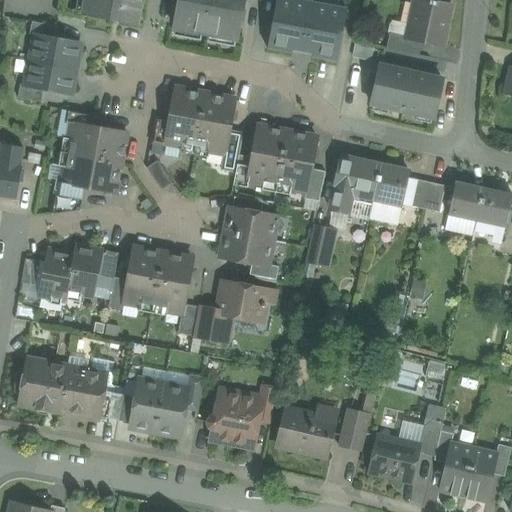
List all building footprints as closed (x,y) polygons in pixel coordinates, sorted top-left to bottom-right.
[(141,0),(85,0),(84,6),(83,14),(106,19),(106,20),(120,22),(120,21),(137,24),(141,0)] [(211,0),(177,0),(177,4),(178,4),(174,27),(205,33),(211,0)] [(211,0),(205,33),(237,39),(241,15),(242,16),(245,2),(244,2),(243,0),(211,0)] [(312,2),(299,0),(276,0),(267,49),(302,56),(312,2)] [(419,0),(416,0),(408,39),(444,46),(452,7),(419,0)] [(346,9),(312,2),(302,56),(336,62),(346,9)] [(55,27),(32,22),(29,35),(35,36),(35,35),(53,39),(55,27)] [(407,38),(389,34),(386,49),(415,55),(418,42),(407,40),(407,38)] [(53,39),(35,35),(35,36),(30,61),(75,69),(80,44),(53,39)] [(75,69),(30,61),(26,85),(25,86),(43,90),(70,95),(75,69)] [(411,73),(380,66),(371,105),(403,112),(411,73)] [(443,80),(411,73),(403,112),(434,119),(443,80)] [(43,90),(25,86),(26,85),(20,84),(17,98),(41,103),(43,90)] [(205,94),(175,89),(174,98),(172,97),(169,110),(171,110),(169,121),(165,141),(166,142),(195,147),(205,94)] [(205,94),(195,147),(224,153),(224,152),(229,131),(229,129),(230,122),(232,122),(235,109),(233,109),(234,100),(205,94)] [(97,116),(67,111),(65,124),(73,125),(74,124),(95,128),(97,116)] [(169,121),(156,118),(151,144),(153,144),(164,147),(165,147),(166,142),(165,141),(169,121)] [(95,128),(74,124),(73,125),(71,140),(57,137),(57,138),(70,140),(69,148),(68,154),(121,163),(127,134),(118,132),(118,130),(105,128),(104,130),(95,128)] [(287,132),(258,127),(256,136),(254,135),(251,148),(253,149),(252,158),(248,179),(263,182),(260,196),(261,196),(264,182),(277,185),(287,132)] [(242,134),(229,131),(224,152),(224,153),(221,170),(235,173),(238,156),(242,134)] [(317,138),(287,132),(277,185),(291,188),(288,200),(289,200),(292,188),(306,191),(307,191),(311,170),(312,160),(314,160),(317,147),(315,147),(317,138)] [(47,141),(36,138),(33,149),(45,151),(47,141)] [(164,147),(153,144),(151,154),(162,156),(164,147)] [(23,149),(1,145),(0,153),(0,194),(16,197),(21,170),(20,169),(23,149)] [(121,163),(68,154),(65,167),(52,165),(65,168),(63,183),(62,183),(83,187),(93,189),(93,191),(106,193),(106,191),(115,193),(121,163)] [(252,158),(238,156),(235,173),(232,186),(247,189),(248,179),(252,158)] [(341,158),(330,206),(333,210),(348,213),(352,194),(345,192),(352,160),(341,158)] [(381,166),(352,160),(345,192),(352,194),(374,198),(381,166)] [(172,184),(157,161),(146,169),(161,191),(172,184)] [(409,173),(381,166),(374,198),(374,199),(402,205),(408,178),(409,173)] [(325,173),(311,170),(307,191),(306,191),(304,199),(319,202),(325,173)] [(417,180),(408,178),(402,205),(411,207),(411,206),(417,180)] [(431,183),(417,180),(411,206),(411,207),(425,210),(431,183)] [(83,187),(62,183),(63,183),(61,183),(59,196),(55,195),(52,214),(52,215),(79,211),(83,187)] [(446,187),(431,183),(425,210),(440,213),(446,187)] [(484,189),(456,183),(449,215),(477,221),(484,189)] [(511,201),(511,195),(484,189),(477,221),(506,228),(511,201)] [(262,202),(236,197),(234,209),(260,214),(262,202)] [(402,205),(374,199),(369,220),(397,226),(402,205)] [(234,209),(230,208),(221,258),(251,264),(266,266),(266,265),(276,217),(260,214),(234,209)] [(506,228),(477,221),(472,240),(502,247),(506,228)] [(333,231),(313,227),(307,254),(327,258),(333,231)] [(74,248),(65,300),(80,302),(81,295),(93,296),(101,253),(74,248)] [(163,253),(133,248),(132,257),(130,256),(127,269),(129,270),(127,281),(124,300),(124,301),(153,306),(163,253)] [(73,256),(48,251),(39,295),(50,297),(48,311),(49,311),(52,298),(64,300),(61,314),(62,314),(65,300),(73,256)] [(118,254),(106,251),(100,276),(113,279),(114,278),(118,255),(118,254)] [(192,259),(163,253),(153,306),(182,311),(183,305),(188,281),(190,281),(192,268),(190,268),(192,259)] [(40,262),(25,260),(21,283),(36,286),(40,262)] [(266,266),(251,264),(249,275),(276,280),(278,267),(266,265),(266,266)] [(127,281),(114,278),(113,279),(108,308),(122,311),(124,301),(124,300),(127,281)] [(265,291),(244,287),(224,283),(219,312),(218,314),(231,317),(259,322),(262,308),(264,309),(265,305),(263,305),(265,291)] [(265,305),(274,307),(276,293),(265,291),(263,305),(265,305)] [(422,297),(411,296),(410,306),(420,308),(422,297)] [(198,308),(183,305),(182,311),(177,334),(192,337),(198,308)] [(346,309),(333,306),(330,315),(344,318),(346,309)] [(219,312),(198,308),(192,337),(227,343),(231,317),(218,314),(219,312)] [(58,413),(67,366),(28,359),(26,368),(20,398),(19,406),(58,413)] [(9,396),(20,398),(26,368),(14,366),(9,396)] [(58,413),(58,414),(98,421),(103,392),(107,373),(67,366),(58,413)] [(417,395),(421,370),(397,366),(393,391),(417,395)] [(203,378),(189,376),(187,391),(188,391),(184,410),(197,412),(203,378)] [(163,386),(138,381),(135,398),(131,424),(130,427),(155,431),(163,386)] [(187,391),(163,386),(155,431),(179,436),(184,410),(188,391),(187,391)] [(276,389),(262,387),(260,400),(261,400),(257,422),(269,424),(276,389)] [(103,392),(98,421),(105,422),(106,419),(110,393),(103,392)] [(123,396),(110,393),(106,419),(118,421),(123,396)] [(362,393),(357,413),(367,415),(372,395),(362,393)] [(135,398),(123,396),(118,421),(131,424),(135,398)] [(241,400),(220,396),(215,417),(213,417),(211,418),(208,420),(207,423),(208,427),(210,429),(213,430),(211,439),(252,447),(257,422),(261,400),(260,400),(244,397),(241,400)] [(428,406),(425,419),(442,423),(446,411),(428,406)] [(317,416),(285,409),(280,432),(284,433),(281,448),(326,458),(333,424),(316,420),(317,416)] [(357,413),(346,411),(338,445),(362,451),(364,443),(368,424),(370,416),(367,415),(357,413)] [(442,423),(425,419),(423,429),(421,436),(425,442),(422,455),(435,458),(440,432),(442,423)] [(385,428),(368,424),(364,443),(376,446),(378,437),(383,438),(385,428)] [(400,442),(419,446),(421,436),(423,429),(404,425),(400,442)] [(453,435),(440,432),(435,458),(434,461),(445,464),(450,444),(451,444),(453,435)] [(383,438),(378,437),(376,446),(369,474),(410,483),(419,446),(400,442),(383,438)] [(462,497),(474,449),(451,444),(450,444),(445,464),(439,491),(450,494),(462,497)] [(511,448),(498,445),(496,455),(497,455),(492,475),(504,477),(511,448)] [(474,449),(462,497),(474,500),(475,499),(486,502),(492,475),(497,455),(496,455),(474,449)] [(9,511),(51,511),(50,511),(12,502),(9,511)]
